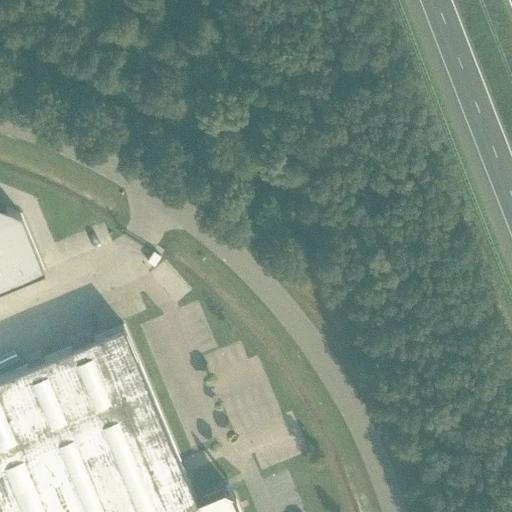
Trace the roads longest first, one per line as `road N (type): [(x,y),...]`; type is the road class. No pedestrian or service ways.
road 1 (tertiary): [(394,511),(338,384),(265,286),(161,197),(79,150),(0,118)]
road 2 (motorway): [(436,0),(511,192)]
